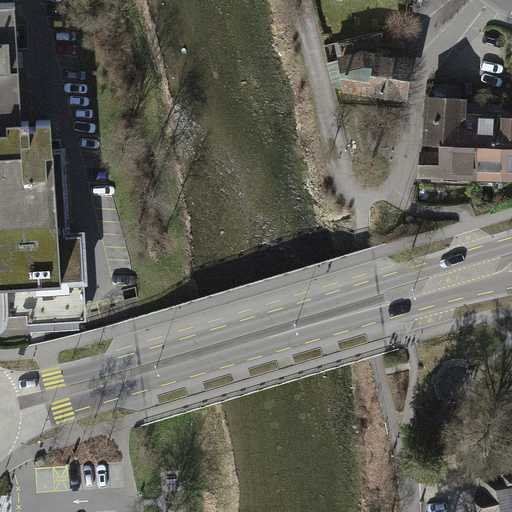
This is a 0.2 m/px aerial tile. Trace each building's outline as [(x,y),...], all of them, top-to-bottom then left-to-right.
[(0,2),(0,68),(18,68),(16,43),(14,2),(0,2)] [(341,91),(406,100),(410,56),(408,56),(410,48),(382,43),(381,32),(324,45),(328,62),(326,62),(333,87),(341,88),(341,91)] [(0,153),(22,152),(20,126),(14,127),(11,70),(18,69),(18,68),(0,68),(0,153)] [(18,69),(11,70),(14,127),(20,126),(20,121),(21,121),(18,69)] [(419,151),(417,177),(511,181),(511,108),(503,108),(502,111),(466,109),(466,97),(424,95),(421,144),(438,144),(438,151),(419,151)] [(21,121),(20,121),(20,126),(22,152),(0,153),(0,328),(3,328),(9,314),(27,313),(27,323),(87,320),(84,276),(81,230),(66,231),(62,149),(53,150),(51,120),(21,121)] [(455,452),(454,425),(438,425),(439,454),(455,452)] [(471,476),(479,511),(511,511),(511,459),(511,458),(504,457),(497,461),(497,469),(471,476)]
